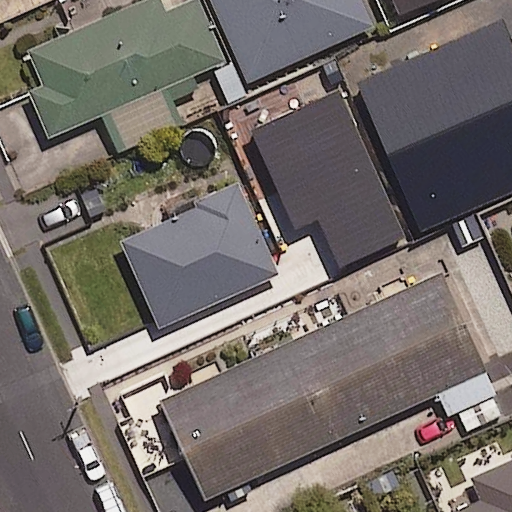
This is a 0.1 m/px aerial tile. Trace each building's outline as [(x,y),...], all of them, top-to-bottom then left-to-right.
[(228,61),(201,0),(192,0),(170,10),(165,0),(148,0),(32,50),(47,86),(33,92),(52,136),(228,61)] [(376,25),(365,0),(215,0),(250,80),(376,25)] [(511,194),(511,30),(507,19),(361,81),(425,231),(511,194)] [(338,90),(252,130),(298,229),(318,219),(341,268),(406,238),(338,90)] [(282,274),(241,183),(198,202),(200,207),(124,241),(163,327),(282,274)] [(492,374),(446,273),(164,400),(209,501),(492,374)] [(511,511),(511,461),(472,480),(482,501),(458,511),(511,511)]
